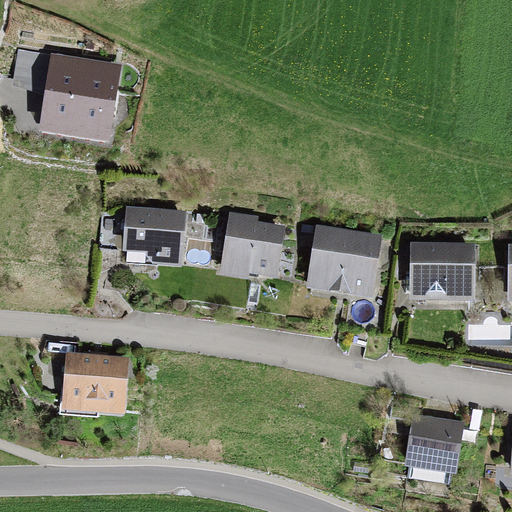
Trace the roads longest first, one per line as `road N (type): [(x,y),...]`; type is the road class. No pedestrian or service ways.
road 1 (residential): [(0,325),(262,352),(511,399)]
road 2 (track): [(30,0),(317,109),(511,163)]
road 3 (unclassified): [(305,511),(167,481),(0,485)]
